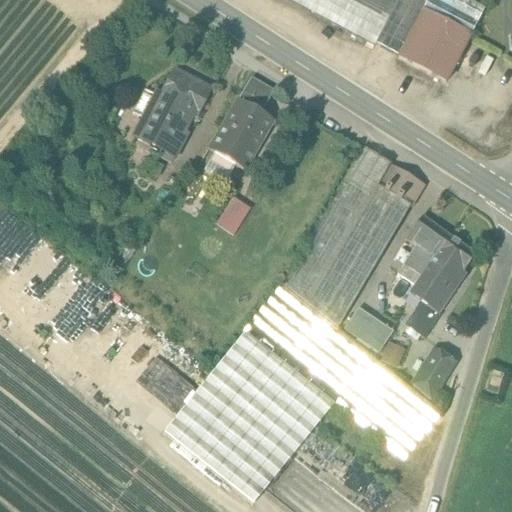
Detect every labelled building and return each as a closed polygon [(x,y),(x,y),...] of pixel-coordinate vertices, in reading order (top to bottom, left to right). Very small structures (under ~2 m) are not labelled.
[(398,0),(284,0),(374,47),(374,46),(398,0)] [(398,0),(374,46),(399,59),(422,15),(430,0),(398,0)] [(458,0),(430,0),(422,15),(469,39),(483,13),(458,0)] [(422,15),(399,59),(398,60),(445,85),(469,39),(422,15)] [(155,98),(143,121),(134,139),(151,148),(164,123),(183,133),(193,115),(197,117),(211,91),(174,71),(161,96),(157,94),(155,98)] [(273,94),(250,80),(238,102),(261,115),(273,94)] [(143,121),(155,98),(144,93),(133,116),(143,121)] [(238,102),(237,102),(208,151),(214,155),(235,167),(245,173),(274,123),(261,115),(238,102)] [(183,133),(164,123),(151,148),(175,160),(187,135),(183,133)] [(362,150),(281,285),(337,331),(410,208),(377,189),(390,167),(362,150)] [(235,167),(214,155),(205,170),(226,182),(235,167)] [(425,187),(390,167),(377,189),(410,208),(411,209),(425,187)] [(232,201),(216,226),(233,237),(248,212),(232,201)] [(448,238),(422,219),(405,242),(414,248),(403,266),(421,277),(422,277),(448,238)] [(448,238),(422,277),(421,277),(408,295),(420,304),(437,316),(461,279),(460,278),(474,257),(448,238)] [(281,285),(243,334),(244,336),(333,407),(403,463),(441,415),(337,331),(281,285)] [(437,316),(420,304),(411,317),(431,330),(440,317),(437,316)] [(392,334),(358,310),(344,331),(378,354),(392,334)] [(431,330),(411,317),(404,327),(424,341),(431,330)] [(333,407),(244,336),(163,436),(251,507),(333,407)] [(396,368),(404,348),(388,342),(380,362),(396,368)] [(433,353),(411,387),(430,402),(453,366),(433,353)]
